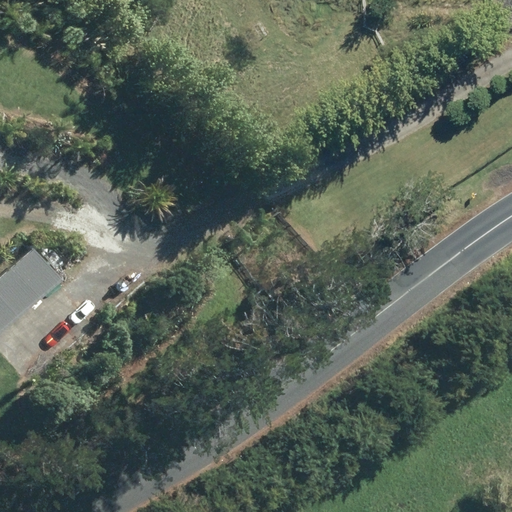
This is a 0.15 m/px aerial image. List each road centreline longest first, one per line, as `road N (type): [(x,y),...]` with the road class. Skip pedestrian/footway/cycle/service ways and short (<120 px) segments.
road 1 (tertiary): [(511,217),(327,348),(206,447),(80,511)]
road 2 (track): [(0,163),(79,185),(117,216),(145,264)]
